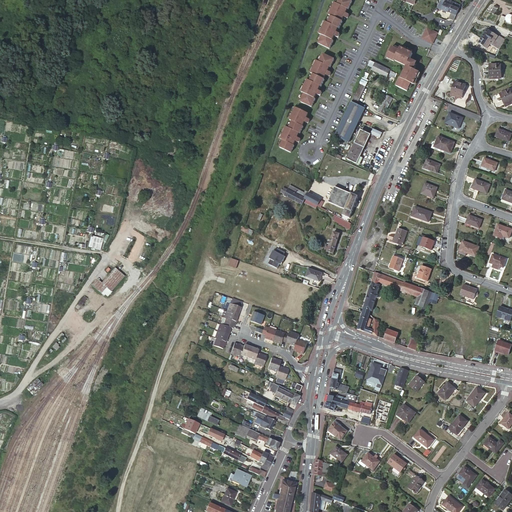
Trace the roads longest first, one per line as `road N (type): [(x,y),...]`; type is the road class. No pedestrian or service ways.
road 1 (track): [(117,511),(180,329),(211,265)]
road 2 (secondary): [(346,274),(378,187),(446,54)]
road 3 (residential): [(379,13),(315,146)]
road 4 (residential): [(454,199),(451,269),(511,292)]
road 5 (tertiary): [(508,378),(378,349)]
